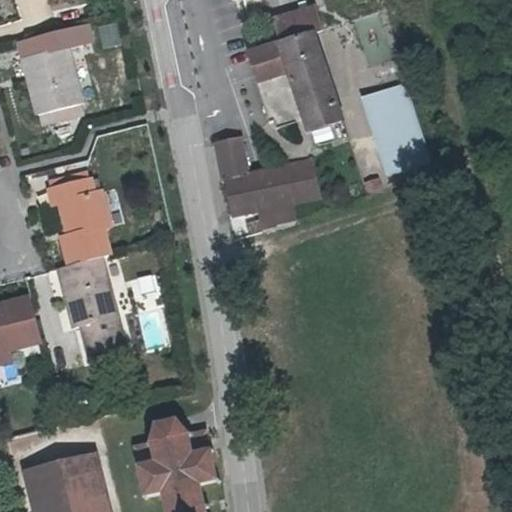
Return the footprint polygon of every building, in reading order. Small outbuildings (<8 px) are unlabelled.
[(277,47),(310,35),(316,32),(308,9),(269,24),(277,47)] [(34,117),(78,106),(62,32),(16,42),(34,117)] [(277,47),(251,57),(259,84),(255,85),(267,125),(271,123),(273,132),(303,123),(307,135),(342,123),(310,35),(277,47)] [(431,158),(405,83),(362,98),(388,174),(431,158)] [(82,122),(78,106),(34,117),(38,133),(82,122)] [(223,189),(229,221),(313,201),(306,166),(240,180),(233,151),(210,156),(218,190),(223,189)] [(41,183),(43,194),(85,185),(83,173),(41,183)] [(88,200),(85,185),(43,194),(46,209),(55,208),(61,244),(53,246),(57,272),(94,263),(99,262),(95,238),(104,237),(97,199),(88,200)] [(282,217),(266,224),(264,220),(249,226),(252,237),(235,243),(239,254),(289,234),(282,217)] [(114,356),(94,263),(57,272),(52,273),(66,336),(72,336),(79,365),(114,356)] [(129,278),(141,329),(170,322),(158,272),(129,278)] [(0,308),(0,356),(36,349),(23,304),(0,308)] [(197,511),(194,493),(211,490),(201,433),(193,435),(179,420),(145,427),(135,446),(127,448),(137,504),(154,502),(156,511),(197,511)] [(21,453),(40,443),(33,430),(14,440),(21,453)] [(29,511),(110,511),(96,449),(19,466),(29,511)]
